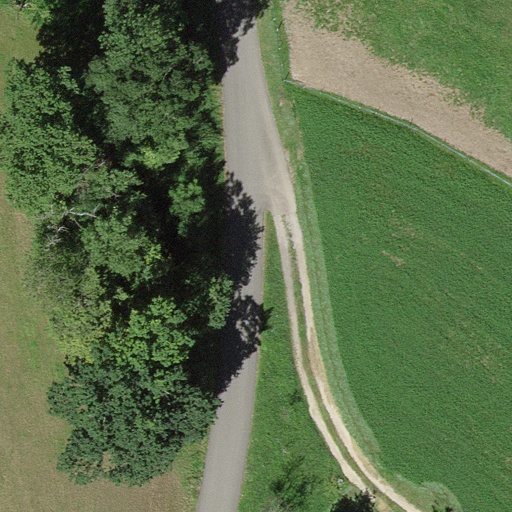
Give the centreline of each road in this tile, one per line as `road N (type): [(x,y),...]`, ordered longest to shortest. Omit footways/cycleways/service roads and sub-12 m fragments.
road 1 (track): [(223,0),(245,121),(237,348),(205,511)]
road 2 (track): [(245,121),(285,241),(310,385),(341,465),(406,511)]
